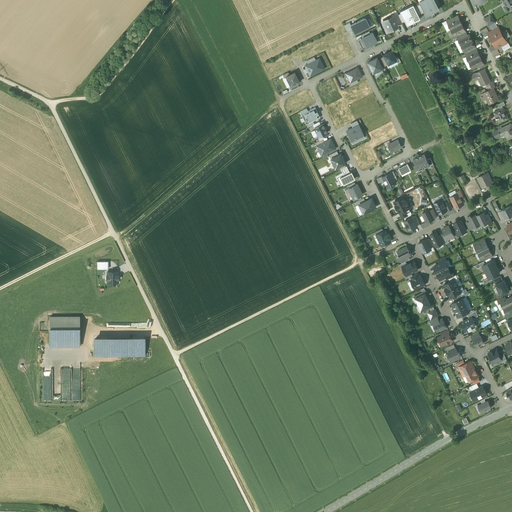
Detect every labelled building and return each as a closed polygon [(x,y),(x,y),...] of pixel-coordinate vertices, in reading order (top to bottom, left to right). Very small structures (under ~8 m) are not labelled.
[(426,16),(432,13),(425,0),(422,0),(419,2),(419,3),(424,12),(426,16)] [(425,0),(432,13),(439,10),(436,5),(433,0),(425,0)] [(511,0),(502,0),(506,6),(505,8),(506,11),(509,11),(511,9),(511,0)] [(413,5),(407,8),(413,22),(420,19),(418,15),(414,6),(413,5)] [(407,25),(413,22),(407,8),(400,12),(400,13),(404,21),(407,25)] [(401,21),(397,14),(392,16),(392,17),(396,24),(401,21)] [(491,15),(484,19),(488,26),(495,22),(491,15)] [(396,24),(392,17),(382,22),(387,32),(397,27),(396,24)] [(355,35),(369,27),(365,18),(351,26),(352,29),(355,35)] [(453,21),(448,24),(451,29),(462,24),(459,18),(459,19),(453,21)] [(346,32),(352,29),(351,26),(349,22),(343,25),(346,32)] [(462,24),(451,29),(454,35),(459,33),(464,30),(465,30),(462,24)] [(498,27),(487,33),(489,37),(500,30),(498,27)] [(500,30),(489,37),(494,45),(499,43),(502,41),(504,45),(508,43),(505,39),(500,31),(501,31),(500,30)] [(372,33),(370,34),(362,38),(367,48),(377,43),(372,33)] [(461,38),(458,40),(461,45),(472,40),(469,34),(467,35),(461,38)] [(362,38),(358,40),(363,50),(367,48),(362,38)] [(472,40),(461,45),(464,51),(469,49),(474,46),(475,46),(472,40)] [(392,51),(383,55),(384,57),(388,65),(396,60),(392,51)] [(471,54),(467,56),(469,62),(480,57),(477,51),(471,54)] [(480,57),(469,62),(472,68),(477,66),(483,63),(480,57)] [(308,64),(305,65),(310,76),(324,69),(319,58),(316,60),(308,64)] [(378,61),(376,58),(368,62),(373,73),(382,69),(378,61)] [(362,77),(358,68),(346,74),(350,83),(356,80),(362,77)] [(490,82),(484,69),(471,75),(473,80),(479,77),(481,81),(480,82),(482,86),(486,84),(491,82),(490,82)] [(299,82),(294,72),(289,75),(286,77),(291,86),(297,83),(299,82)] [(489,90),(480,94),(482,100),(487,98),(490,104),(499,100),(493,88),(489,90)] [(307,111),(301,114),(306,124),(312,121),(320,118),(315,108),(307,111)] [(503,108),(494,113),(496,118),(496,119),(497,119),(499,123),(508,118),(503,108)] [(327,133),(323,124),(314,128),(318,137),(323,135),(327,133)] [(511,125),(511,124),(498,130),(500,135),(501,135),(504,133),(508,140),(511,137),(511,125)] [(365,138),(359,125),(353,128),(346,131),(353,144),(365,138)] [(498,130),(493,133),(496,138),(501,136),(501,135),(500,135),(498,130)] [(324,142),(316,146),(321,156),(335,149),(330,139),(324,142)] [(401,147),(398,141),(391,144),(388,145),(392,152),(401,147)] [(338,155),(330,159),(335,168),(339,167),(344,164),(345,164),(340,154),(338,155)] [(425,154),(419,157),(424,168),(430,165),(428,160),(425,154)] [(419,171),(424,168),(419,157),(413,160),(416,166),(419,171)] [(411,172),(408,165),(399,169),(403,176),(411,172)] [(341,169),(343,173),(344,176),(350,173),(346,166),(345,167),(341,169)] [(355,179),(351,172),(350,173),(344,176),(340,178),(343,183),(343,185),(355,179)] [(340,178),(344,176),(343,173),(336,176),(340,185),(343,183),(340,178)] [(487,173),(478,178),(483,187),(492,183),(487,173)] [(394,181),(391,174),(383,177),(384,180),(388,188),(396,184),(394,181)] [(467,182),(463,174),(457,177),(461,185),(467,182)] [(362,195),(357,185),(356,185),(349,188),(345,191),(348,196),(351,195),(353,199),(362,195)] [(460,189),(456,192),(457,194),(459,193),(461,199),(464,198),(460,189)] [(457,194),(455,195),(454,195),(450,197),(456,208),(464,204),(461,199),(459,193),(457,194)] [(405,200),(403,197),(394,201),(396,205),(395,205),(397,209),(398,209),(400,212),(405,210),(406,213),(410,211),(407,204),(408,204),(406,200),(405,200)] [(365,201),(358,204),(363,213),(376,207),(372,198),(365,201)] [(437,200),(434,201),(434,203),(439,213),(447,210),(447,209),(444,202),(442,199),(438,201),(437,200)] [(449,200),(444,202),(447,209),(447,210),(453,208),(449,200)] [(511,209),(510,206),(500,211),(502,214),(503,214),(505,219),(511,215),(511,209)] [(430,210),(430,209),(422,213),(427,222),(434,218),(430,210)] [(405,210),(400,212),(399,212),(402,218),(408,216),(406,213),(405,210)] [(483,214),(482,212),(477,215),(476,215),(481,224),(480,224),(481,225),(488,222),(489,222),(485,215),(483,214)] [(476,214),(472,216),(471,214),(468,216),(470,221),(473,227),(480,224),(481,224),(476,215),(477,215),(476,214)] [(412,217),(404,221),(409,230),(417,226),(416,225),(412,217)] [(460,220),(454,223),(456,227),(460,234),(466,231),(460,220)] [(449,225),(442,229),(447,239),(454,236),(449,225)] [(384,231),(376,234),(382,246),(391,241),(389,238),(391,237),(389,234),(387,234),(387,233),(385,234),(384,231)] [(437,231),(430,234),(436,246),(442,243),(439,235),(437,231)] [(426,239),(419,242),(424,252),(431,249),(430,248),(426,240),(426,239)] [(477,245),(475,246),(478,252),(488,247),(485,241),(477,245)] [(406,246),(396,251),(398,255),(397,256),(399,261),(400,260),(409,256),(411,255),(406,246)] [(488,247),(478,252),(481,259),(483,258),(491,254),(488,247)] [(485,264),(483,265),(486,271),(496,266),(495,263),(496,263),(495,260),(494,261),(493,260),(485,264)] [(407,264),(402,266),(402,267),(406,275),(411,273),(418,269),(414,261),(407,264)] [(440,263),(434,266),(437,273),(448,267),(446,264),(445,264),(444,262),(444,261),(440,263)] [(496,266),(486,271),(489,277),(489,278),(491,276),(499,272),(500,271),(499,269),(498,269),(496,266)] [(448,267),(437,273),(440,279),(446,276),(450,274),(449,271),(450,271),(448,267)] [(118,283),(118,271),(107,272),(107,283),(118,283)] [(412,280),(411,281),(415,289),(425,284),(421,276),(420,276),(412,280)] [(500,276),(493,279),(495,285),(496,284),(503,281),(500,276)] [(450,281),(444,284),(446,287),(445,288),(447,291),(457,285),(454,279),(450,281)] [(503,281),(496,284),(501,295),(509,291),(504,280),(503,281)] [(457,285),(447,291),(448,294),(449,293),(450,297),(456,294),(461,292),(460,291),(457,285)] [(433,306),(426,292),(423,293),(414,297),(421,312),(430,307),(433,306)] [(511,295),(506,299),(500,302),(501,302),(504,308),(511,303),(511,295)] [(455,302),(452,303),(455,309),(466,304),(462,298),(455,302)] [(466,304),(455,309),(458,316),(461,314),(469,310),(466,304)] [(438,317),(434,309),(432,311),(428,313),(431,320),(437,317),(438,317)] [(79,317),(50,317),(50,347),(79,347),(79,317)] [(469,318),(463,321),(462,324),(465,331),(468,329),(469,330),(473,329),(472,327),(475,326),(473,321),(474,321),(473,318),(472,317),(469,318)] [(439,321),(433,323),(433,324),(437,331),(446,327),(442,319),(439,321)] [(443,336),(438,338),(442,345),(451,341),(449,337),(450,337),(449,335),(449,336),(448,333),(447,333),(443,336)] [(480,335),(472,339),(476,346),(484,342),(481,335),(480,335)] [(144,356),(144,339),(94,339),(94,356),(144,356)] [(448,352),(448,356),(452,361),(461,357),(459,352),(457,351),(455,348),(448,352)] [(497,349),(494,351),(494,350),(493,351),(492,352),(492,351),(491,352),(488,353),(493,363),(501,359),(498,352),(497,349)] [(471,361),(459,367),(461,373),(463,372),(464,376),(463,377),(466,382),(469,381),(472,379),(478,376),(471,361)] [(474,384),(469,387),(471,391),(479,387),(477,383),(474,384)] [(471,391),(469,392),(474,401),(487,394),(482,386),(479,387),(471,391)] [(481,413),(492,407),(488,400),(485,402),(482,404),(477,406),(481,413)]
